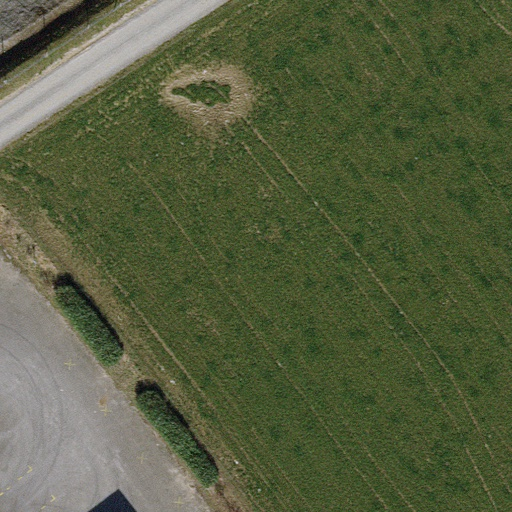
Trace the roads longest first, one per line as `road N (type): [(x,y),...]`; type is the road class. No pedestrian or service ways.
road 1 (unknown): [(189,511),(28,328),(0,318)]
road 2 (track): [(0,131),(193,0)]
